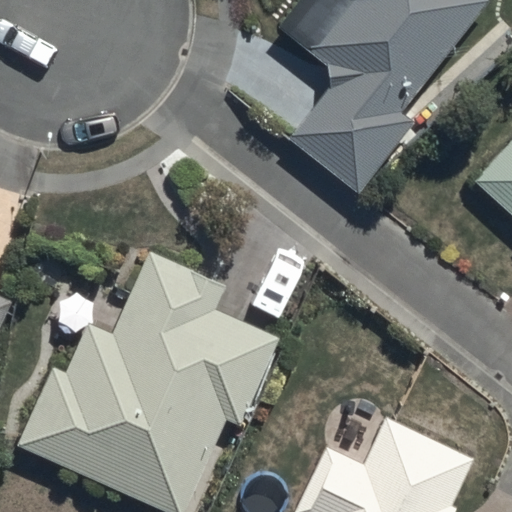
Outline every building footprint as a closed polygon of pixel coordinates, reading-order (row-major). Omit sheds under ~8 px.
[(331,74),(286,124),(363,182),(418,108),(404,98),(477,0),(295,0),(284,15),(332,51),(331,74)] [(511,130),(478,168),(511,202),(511,130)] [(55,356),(21,433),(182,506),(228,404),(242,410),(281,323),(216,294),(223,279),(149,245),(113,324),(87,313),(65,361),(55,356)] [(0,321),(14,294),(0,286),(0,321)] [(448,511),(457,495),(449,491),(470,446),(387,406),(366,449),(330,432),(297,499),(316,508),(313,511),(448,511)]
